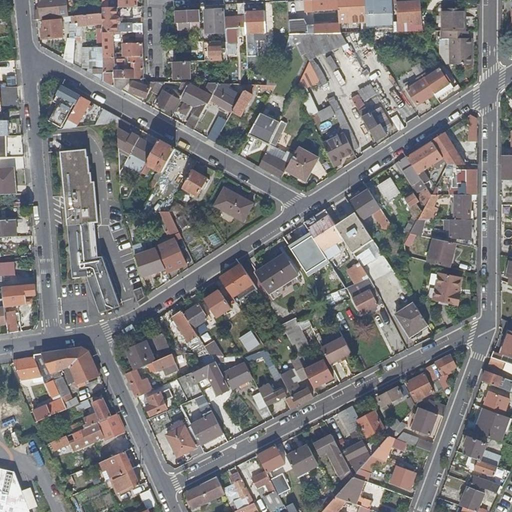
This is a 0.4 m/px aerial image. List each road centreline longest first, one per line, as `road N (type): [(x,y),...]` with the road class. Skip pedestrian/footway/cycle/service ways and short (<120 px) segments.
road 1 (residential): [(162,489),(489,321)]
road 2 (residential): [(26,51),(306,207)]
road 3 (residential): [(53,339),(26,51)]
road 4 (residential): [(489,321),(491,88)]
road 5 (residential): [(491,88),(306,207)]
road 6 (residential): [(306,207),(134,314)]
road 7 (residential): [(422,511),(489,321)]
road 8 (residential): [(95,335),(162,489)]
